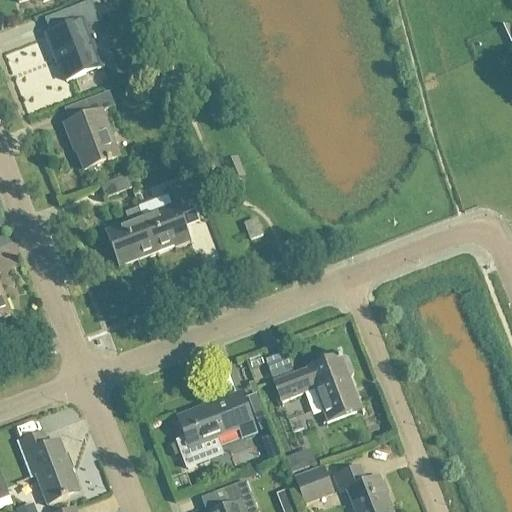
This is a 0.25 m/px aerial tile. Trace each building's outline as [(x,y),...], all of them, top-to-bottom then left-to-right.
[(102,69),(84,23),(98,18),(92,2),(45,20),(50,35),(46,36),(55,58),(57,57),(67,80),(65,81),(66,82),(102,69)] [(119,158),(101,112),(114,107),(108,94),(82,104),(88,117),(64,126),(72,147),(75,146),(84,170),(83,171),(83,172),(107,163),(108,164),(112,163),(111,161),(119,158)] [(132,190),(127,177),(101,187),(106,200),(132,190)] [(191,244),(182,219),(196,213),(184,183),(166,190),(172,206),(141,218),(155,256),(175,248),(175,250),(191,244)] [(155,256),(141,218),(137,210),(125,214),(129,223),(105,232),(120,269),(155,256)] [(263,236),(257,221),(245,225),(251,241),(263,236)] [(0,322),(2,322),(1,320),(10,316),(0,290),(0,322)] [(355,395),(350,381),(353,375),(347,361),(341,359),(340,356),(337,357),(330,354),(319,358),(316,365),(305,370),(306,371),(273,384),(280,404),(302,395),(301,392),(312,387),(327,424),(362,411),(356,395),(355,395)] [(186,440),(177,443),(187,470),(224,456),(218,439),(239,431),(242,439),(256,433),(242,394),(178,419),(186,440)] [(261,432),(270,428),(257,395),(249,398),(261,432)] [(44,435),(17,445),(30,479),(36,477),(48,507),(68,500),(67,497),(79,493),(60,443),(48,447),(44,435)] [(305,507),(335,496),(325,468),(295,479),(305,507)] [(389,511),(383,495),(385,494),(379,478),(365,483),(359,468),(333,478),(340,494),(347,491),(354,511),(389,511)] [(0,501),(9,498),(0,474),(0,501)] [(219,511),(256,511),(246,482),(227,490),(233,507),(219,511)] [(277,495),(282,511),(296,511),(289,491),(277,495)] [(9,498),(0,501),(0,509),(12,505),(9,498)]
